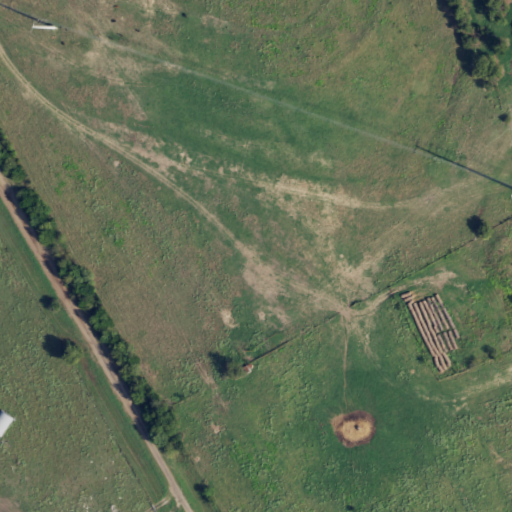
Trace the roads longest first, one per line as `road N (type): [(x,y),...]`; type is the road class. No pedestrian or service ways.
road 1 (residential): [(0,31),(47,92),(165,170),(269,273),(364,310)]
road 2 (residential): [(193,511),(0,178)]
